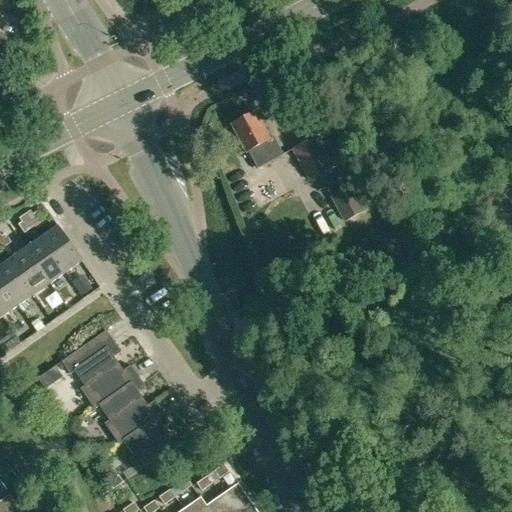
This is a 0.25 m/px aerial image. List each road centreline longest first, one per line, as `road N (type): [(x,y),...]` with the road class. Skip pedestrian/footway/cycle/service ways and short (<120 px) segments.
road 1 (residential): [(241,381),(117,104)]
road 2 (residential): [(241,381),(214,392),(192,389),(53,193)]
road 3 (tertiary): [(117,104),(328,0)]
road 4 (residential): [(297,511),(241,381)]
road 5 (tertiary): [(0,164),(117,104)]
